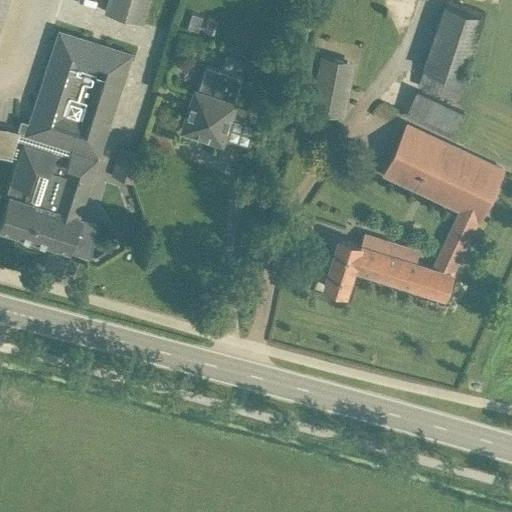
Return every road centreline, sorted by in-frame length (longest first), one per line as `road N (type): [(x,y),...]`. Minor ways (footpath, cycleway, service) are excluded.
road 1 (secondary): [(511,449),(0,306)]
road 2 (unclassified): [(259,347),(0,270)]
